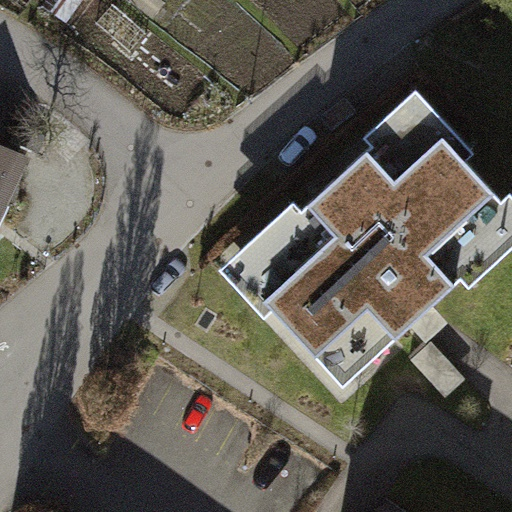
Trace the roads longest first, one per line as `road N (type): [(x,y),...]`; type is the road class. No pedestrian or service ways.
road 1 (residential): [(181,196),(442,0)]
road 2 (residential): [(0,42),(106,117),(181,196)]
road 3 (residential): [(39,348),(181,196)]
road 4 (residential): [(0,477),(16,447),(39,348)]
